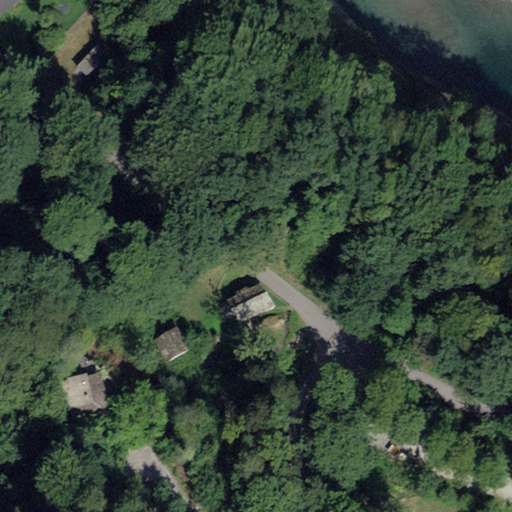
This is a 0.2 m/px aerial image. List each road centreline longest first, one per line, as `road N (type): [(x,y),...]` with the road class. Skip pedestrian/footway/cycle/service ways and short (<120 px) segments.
road 1 (track): [(331,362),(305,413),(308,511)]
road 2 (track): [(185,511),(153,462),(141,458),(131,484),(150,511)]
